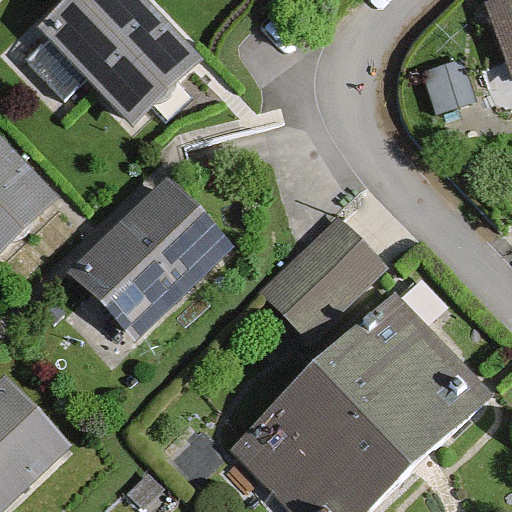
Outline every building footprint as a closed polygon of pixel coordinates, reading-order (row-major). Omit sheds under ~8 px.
[(84,0),(45,39),(139,133),(205,68),(137,0),(84,0)] [(511,4),(489,12),(511,76),(511,4)] [(0,149),(0,269),(60,209),(0,149)] [(170,190),(74,286),(140,351),(235,255),(170,190)] [(387,282),(337,230),(262,302),(312,354),(387,282)] [(379,511),(491,406),(398,308),(238,460),(287,511),(379,511)] [(0,398),(0,511),(11,511),(71,455),(8,390),(0,398)]
